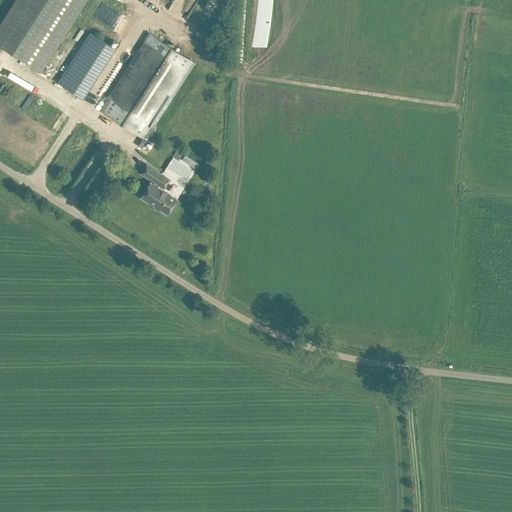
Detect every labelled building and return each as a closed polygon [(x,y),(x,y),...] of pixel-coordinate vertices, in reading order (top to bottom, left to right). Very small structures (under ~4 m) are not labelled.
[(0,45),(41,72),(46,63),(87,0),(15,0),(0,24),(0,45)] [(125,17),(127,9),(117,6),(115,14),(125,17)] [(128,29),(132,19),(126,16),(122,26),(128,29)] [(83,99),(115,48),(90,32),(58,82),(83,99)] [(143,138),(192,61),(182,55),(184,51),(181,48),(178,52),(149,33),(100,110),(143,138)] [(155,121),(149,132),(154,135),(160,124),(155,121)] [(174,156),(180,160),(184,155),(178,151),(174,156)] [(141,173),(154,181),(153,184),(150,182),(141,197),(167,214),(170,209),(171,211),(175,204),(174,203),(176,199),(162,190),(164,187),(164,188),(169,179),(147,165),(141,173)]
